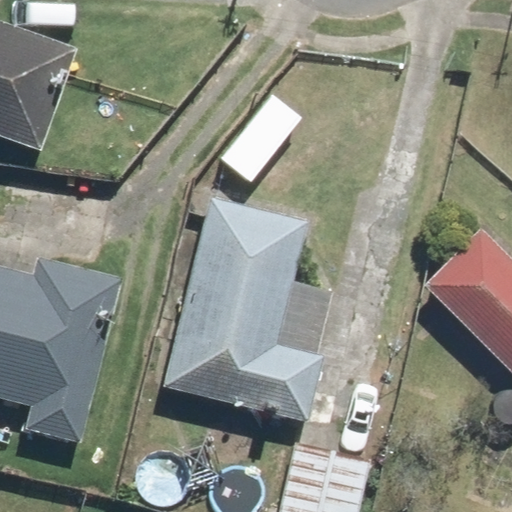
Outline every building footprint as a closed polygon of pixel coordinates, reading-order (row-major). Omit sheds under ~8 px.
[(81,45),(0,16),(0,130),(44,147),(81,45)] [(312,219),(215,194),(168,383),(311,419),(328,353),(281,341),(312,219)] [(511,250),(485,225),(428,282),(511,364),(511,250)] [(0,262),(0,392),(35,402),(29,425),(86,439),(128,275),(41,253),(36,271),(0,262)] [(359,511),(373,462),(299,443),(281,511),(359,511)]
